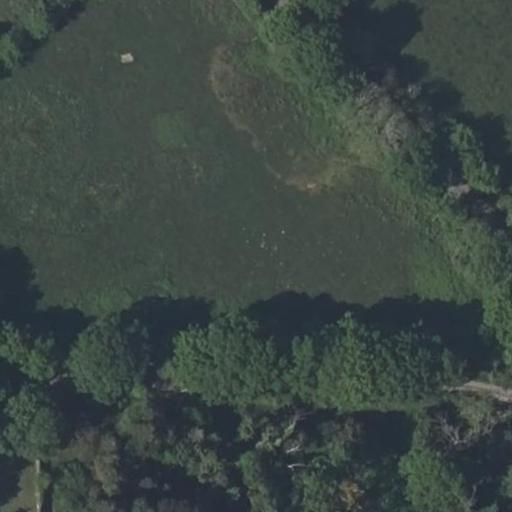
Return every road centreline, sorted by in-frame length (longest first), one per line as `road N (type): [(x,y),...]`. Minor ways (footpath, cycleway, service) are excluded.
road 1 (unclassified): [(511,396),(481,387),(48,379),(0,394)]
road 2 (unclassified): [(511,253),(285,0)]
